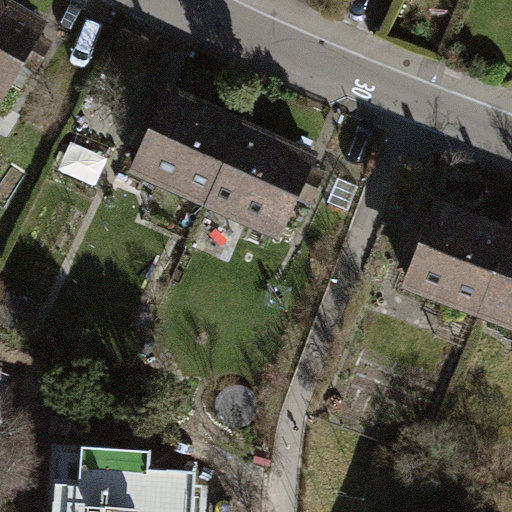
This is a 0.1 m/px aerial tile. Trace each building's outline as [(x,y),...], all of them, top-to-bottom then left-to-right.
[(35,20),(0,0),(0,85),(18,56),(35,66),(48,44),(27,32),(35,20)] [(135,168),(204,199),(239,121),(171,90),(165,103),(146,94),(135,117),(154,126),(135,168)] [(309,151),(239,121),(204,199),(274,230),(290,192),(304,198),(315,173),(302,167),(309,151)] [(409,284),(476,310),(506,230),(437,202),(409,284)] [(511,232),(506,230),(476,310),(511,323),(511,232)] [(127,462),(127,454),(83,452),(82,481),(67,480),(65,511),(182,511),(183,485),(161,484),(161,475),(143,474),(143,463),(127,462)]
